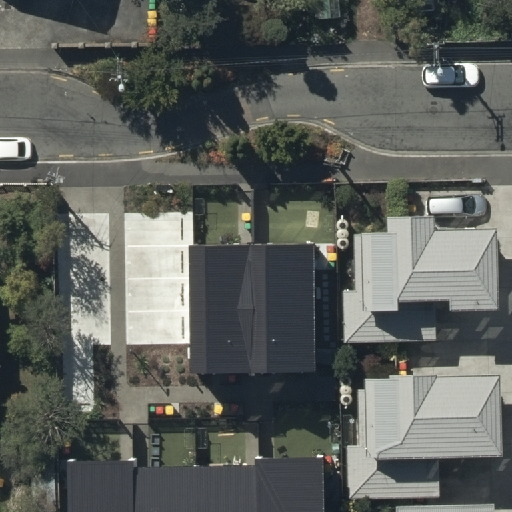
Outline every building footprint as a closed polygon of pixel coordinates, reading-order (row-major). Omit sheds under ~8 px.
[(386,233),(353,234),(354,291),(344,291),(346,342),(435,339),(434,309),(497,307),(495,230),(436,231),(435,215),(385,217),(386,233)] [(313,245),(189,246),(191,372),(315,371),(313,245)] [(500,375),(365,379),(368,445),(348,446),(349,498),(439,495),(438,458),(503,456),(500,375)] [(135,458),(68,460),(68,511),(324,511),(323,456),(255,457),(255,467),(135,469),(135,458)] [(496,511),(497,503),(395,506),(395,511),(496,511)]
